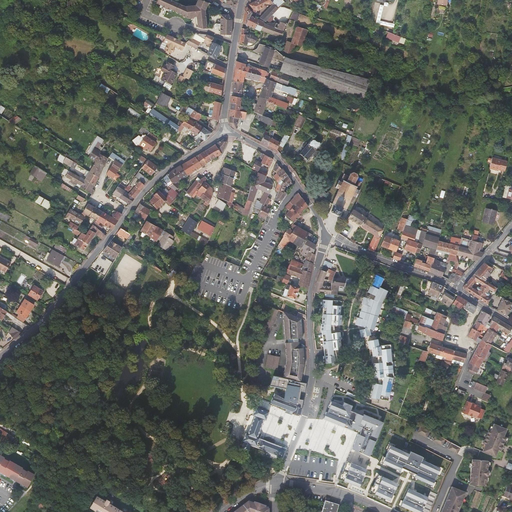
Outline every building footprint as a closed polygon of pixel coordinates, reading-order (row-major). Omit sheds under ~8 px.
[(156,0),(155,3),(159,5),(161,6),(161,7),(169,10),(169,9),(171,10),(182,15),(182,16),(188,19),(191,13),(192,13),(192,12),(193,12),(194,11),(195,12),(196,23),(197,28),(198,28),(200,24),(204,17),(204,11),(208,3),(202,0),(201,0),(196,0),(195,4),(185,5),(172,0),(156,0)] [(258,10),(272,3),(270,1),(269,0),(258,0),(249,5),(253,9),(258,10)] [(280,6),(273,3),(259,18),(265,21),(277,9),(280,6)] [(170,13),(171,10),(169,9),(169,10),(161,7),(161,6),(159,5),(158,8),(170,13)] [(188,19),(196,23),(195,12),(194,11),(193,12),(192,12),(192,13),(191,13),(188,19)] [(250,16),(244,12),(242,23),(246,25),(250,16)] [(289,19),(292,21),(297,21),(299,14),(295,13),(292,12),(292,14),(289,19)] [(216,14),(219,34),(230,33),(228,18),(224,13),(216,14)] [(246,25),(259,31),(260,30),(264,22),(250,16),(246,25)] [(290,25),(290,24),(292,21),(289,19),(288,24),(285,23),(279,22),(278,24),(276,28),(272,26),(265,23),(264,22),(260,30),(281,37),(284,31),(283,30),(285,25),(287,26),(288,24),(290,25)] [(307,30),(297,26),(291,43),(286,41),(283,51),(292,53),(295,44),(300,46),(302,44),(303,44),(303,43),(307,30)] [(239,43),(247,45),(247,42),(253,44),(257,38),(252,36),(246,35),(247,30),(241,28),(241,34),(239,43)] [(392,34),(388,32),(376,28),(375,31),(387,35),(386,37),(397,41),(399,36),(392,34)] [(185,43),(167,35),(167,36),(164,42),(168,44),(168,45),(174,48),(174,47),(182,50),(185,43)] [(205,39),(203,42),(207,44),(206,46),(210,48),(206,54),(215,59),(221,47),(212,43),(210,42),(212,38),(213,37),(207,35),(205,39)] [(199,42),(190,39),(185,43),(195,48),(196,48),(199,42)] [(253,52),(261,54),(262,55),(259,65),(269,68),(272,58),(284,62),(280,72),(292,76),(319,85),(328,88),(358,98),(363,100),(369,80),(369,79),(339,72),(289,59),(282,56),(275,50),(259,44),(257,48),(253,51),(253,52)] [(174,48),(168,45),(165,51),(171,54),(171,53),(172,53),(174,53),(175,50),(174,49),(173,49),(174,48)] [(215,64),(207,60),(203,71),(203,72),(210,75),(211,73),(224,78),(225,69),(215,64)] [(265,72),(235,61),(234,68),(261,76),(266,78),(268,73),(265,72)] [(175,71),(173,70),(175,66),(167,62),(165,66),(164,65),(161,70),(166,72),(164,75),(163,75),(162,78),(162,79),(162,80),(171,84),(172,82),(174,79),(174,78),(176,73),(175,71)] [(193,71),(187,68),(183,77),(189,80),(193,71)] [(261,76),(234,68),(233,75),(232,81),(233,81),(243,82),(244,77),(259,81),(261,76)] [(288,86),(292,76),(280,72),(272,69),(269,78),(288,86)] [(191,101),(199,105),(201,99),(210,101),(210,100),(214,101),(220,103),(222,96),(221,95),(202,90),(204,82),(220,86),(220,83),(223,84),(224,78),(211,73),(210,75),(203,72),(196,88),(191,101)] [(299,95),(300,91),(296,89),(288,86),(288,87),(268,80),(266,79),(265,79),(266,78),(261,76),(259,81),(264,82),(258,98),(268,102),(277,106),(286,109),(288,104),(271,98),(274,88),(294,95),(296,92),(298,93),(297,94),(299,95)] [(288,86),(269,78),(268,80),(288,87),(288,86)] [(242,94),(243,82),(233,81),(232,90),(231,92),(242,94)] [(172,85),(165,82),(163,86),(169,90),(172,85)] [(202,90),(221,95),(223,84),(220,83),(220,86),(204,82),(202,90)] [(101,83),(98,89),(107,94),(110,88),(101,83)] [(165,109),(170,97),(167,95),(161,92),(156,103),(165,109)] [(243,109),(244,99),(242,98),(231,96),(231,103),(240,105),(239,111),(246,112),(246,109),(243,109)] [(257,113),(263,116),(265,111),(266,107),(268,102),(258,98),(253,112),(257,113)] [(153,104),(146,100),(143,104),(150,109),(153,104)] [(199,105),(191,101),(188,107),(196,112),(198,108),(199,105)] [(220,103),(214,101),(213,110),(212,119),(217,120),(220,103)] [(244,120),(246,112),(239,111),(240,105),(231,103),(229,122),(232,127),(235,129),(237,118),(244,120)] [(343,111),(344,108),(330,103),(329,106),(343,111)] [(346,103),(344,108),(354,112),(356,106),(346,103)] [(198,121),(201,116),(201,115),(196,112),(188,107),(188,108),(185,114),(191,117),(198,121)] [(181,124),(184,121),(181,119),(177,125),(152,109),(148,115),(176,133),(177,131),(181,124)] [(263,116),(271,119),(273,114),(265,111),(263,116)] [(255,118),(271,125),(272,120),(271,119),(263,116),(257,113),(255,118)] [(15,124),(21,120),(17,114),(11,119),(15,124)] [(294,125),(299,127),(303,117),(302,116),(298,115),(294,125)] [(184,121),(181,124),(185,127),(191,131),(196,123),(186,118),(184,121)] [(217,120),(211,118),(208,127),(213,130),(214,130),(217,120)] [(191,131),(204,140),(209,135),(211,133),(201,126),(198,124),(196,123),(191,131)] [(341,137),(343,133),(324,125),(323,129),(328,131),(328,132),(341,137)] [(142,127),(139,132),(143,135),(141,138),(140,136),(134,142),(138,147),(139,145),(143,148),(144,147),(150,151),(155,143),(155,142),(157,138),(155,136),(142,127)] [(272,138),(274,130),(270,128),(269,133),(268,137),(267,145),(276,150),(278,148),(280,143),(272,138)] [(425,133),(422,142),(428,144),(431,135),(425,133)] [(286,142),(287,140),(289,136),(284,134),(280,143),(278,148),(281,149),(282,149),(286,142)] [(268,137),(263,135),(260,142),(266,145),(267,145),(268,137)] [(341,158),(344,159),(351,136),(348,135),(341,155),(341,158)] [(227,141),(225,138),(224,138),(218,142),(215,144),(218,149),(220,148),(221,150),(222,150),(223,150),(224,147),(227,141)] [(304,148),(299,154),(306,160),(310,155),(314,158),(319,152),(315,149),(320,143),(312,139),(308,144),(306,143),(302,147),(304,148)] [(221,154),(223,150),(222,150),(221,150),(220,148),(218,149),(215,144),(212,146),(210,147),(217,156),(221,154)] [(107,161),(108,158),(99,154),(101,151),(100,151),(97,149),(94,147),(88,157),(95,162),(96,160),(105,164),(107,161)] [(212,160),(217,156),(210,147),(207,149),(205,150),(212,160)] [(202,166),(212,160),(205,150),(202,152),(200,153),(195,157),(202,166)] [(263,154),(262,157),(263,157),(261,162),(262,163),(266,165),(269,167),(273,159),(263,154)] [(138,159),(144,164),(147,160),(140,156),(138,159)] [(71,161),(66,157),(63,162),(74,168),(77,164),(75,163),(71,161)] [(189,175),(202,166),(195,157),(188,161),(186,163),(181,165),(189,175)] [(296,166),(299,162),(293,157),(290,160),(296,166)] [(73,158),(71,161),(75,163),(77,164),(80,167),(82,164),(73,158)] [(498,169),(505,171),(507,162),(492,158),(489,168),(498,170),(498,169)] [(95,162),(90,172),(99,177),(102,171),(105,164),(96,160),(95,162)] [(154,171),(157,173),(160,169),(147,160),(144,164),(142,167),(151,175),(154,171)] [(258,173),(260,174),(261,171),(259,169),(262,163),(261,162),(259,161),(258,161),(256,160),(252,168),(255,170),(255,171),(257,172),(258,173)] [(106,174),(110,177),(113,178),(116,173),(117,172),(122,166),(114,161),(111,167),(109,170),(106,174)] [(273,170),(276,173),(282,169),(277,164),(277,163),(276,164),(273,170)] [(35,165),(29,174),(36,177),(39,172),(45,176),(47,173),(35,165)] [(172,171),(175,177),(180,173),(183,178),(189,175),(181,165),(177,168),(172,171)] [(235,172),(223,168),(221,173),(223,175),(220,182),(230,186),(235,172)] [(290,181),(287,176),(287,175),(283,169),(282,169),(276,173),(284,182),(280,186),(279,190),(278,191),(276,198),(282,201),(287,193),(284,191),(290,181)] [(84,180),(80,178),(77,184),(81,186),(80,187),(90,193),(92,189),(99,177),(90,172),(87,170),(84,175),(86,177),(84,180)] [(65,177),(77,184),(80,178),(69,171),(65,177)] [(169,186),(171,188),(175,191),(180,185),(178,182),(178,181),(175,177),(172,171),(167,174),(163,178),(166,183),(170,180),(172,184),(169,186)] [(145,184),(149,180),(148,179),(148,180),(138,172),(135,177),(145,184)] [(338,189),(331,204),(334,205),(331,212),(339,216),(342,209),(345,210),(352,196),(355,197),(359,190),(357,189),(363,179),(357,177),(356,174),(353,172),(349,173),(348,176),(344,174),(340,181),(338,180),(335,187),(338,189)] [(257,188),(266,192),(269,193),(272,186),(270,185),(271,182),(268,180),(267,183),(263,182),(265,176),(260,174),(258,173),(253,185),(251,185),(249,194),(247,200),(252,201),(257,188)] [(280,185),(278,188),(278,190),(279,190),(280,186),(284,182),(276,173),(273,177),(278,183),(280,185)] [(191,196),(196,190),(198,192),(204,182),(207,178),(205,176),(201,179),(200,180),(199,182),(196,180),(191,186),(187,192),(186,192),(191,196)] [(52,182),(64,190),(66,186),(57,180),(55,178),(52,182)] [(133,188),(129,193),(135,197),(141,190),(140,189),(142,187),(144,185),(139,182),(133,188)] [(198,192),(196,195),(205,201),(203,204),(207,207),(209,204),(212,195),(213,190),(210,188),(210,187),(204,182),(198,192)] [(217,197),(227,201),(228,202),(232,187),(230,186),(220,182),(217,197)] [(511,186),(506,185),(502,197),(511,199),(511,186)] [(112,194),(119,198),(124,191),(118,187),(112,194)] [(179,195),(175,191),(171,188),(168,192),(163,197),(166,199),(171,204),(179,195)] [(119,198),(129,204),(129,205),(135,198),(135,197),(129,193),(128,192),(125,190),(124,191),(119,198)] [(160,194),(158,191),(154,195),(155,196),(150,201),(156,208),(166,199),(163,197),(162,195),(160,194)] [(319,196),(322,199),(327,194),(324,191),(319,196)] [(269,193),(266,192),(260,202),(256,201),(254,202),(252,205),(255,206),(261,209),(261,208),(262,207),(267,197),(269,193)] [(299,200),(301,198),(298,193),(287,204),(285,207),(289,211),(294,205),(299,200)] [(54,205),(38,196),(35,202),(51,211),(54,205)] [(319,196),(314,202),(316,205),(322,199),(319,196)] [(260,211),(257,216),(265,219),(271,208),(267,206),(271,199),(267,197),(262,207),(261,208),(261,209),(260,211)] [(302,197),(301,198),(299,200),(294,205),(289,211),(285,215),(294,222),(308,206),(302,197)] [(226,204),(219,199),(215,206),(223,211),(226,204)] [(252,201),(247,200),(244,208),(242,214),(242,215),(247,217),(252,201)] [(226,204),(242,214),(244,208),(240,206),(236,203),(235,205),(228,202),(227,201),(226,204)] [(85,215),(95,220),(102,211),(96,208),(88,204),(83,213),(85,215)] [(144,219),(150,210),(139,204),(134,212),(134,213),(144,219)] [(485,208),(482,222),(493,225),(496,211),(485,208)] [(84,217),(81,215),(70,209),(66,216),(80,224),(84,217)] [(106,214),(102,211),(95,220),(94,222),(99,225),(100,223),(104,225),(110,216),(114,211),(113,211),(110,209),(106,214)] [(0,216),(7,221),(10,216),(0,210),(0,216)] [(366,218),(353,210),(351,213),(348,218),(361,226),(366,219),(366,218)] [(104,225),(111,229),(112,229),(118,221),(117,220),(110,216),(104,225)] [(405,226),(408,227),(410,221),(414,222),(416,218),(409,216),(407,220),(405,226)] [(191,232),(197,223),(190,217),(182,230),(189,235),(191,232)] [(121,228),(129,234),(129,232),(127,230),(129,227),(127,226),(131,220),(129,218),(121,228)] [(172,223),(177,227),(180,222),(175,218),(172,223)] [(397,230),(402,232),(403,231),(405,226),(407,220),(402,218),(397,230)] [(374,235),(367,249),(374,252),(379,238),(378,237),(383,230),(373,223),(366,219),(361,226),(374,235)] [(161,233),(163,230),(147,221),(140,231),(156,241),(157,240),(161,233)] [(212,233),(214,229),(201,221),(197,228),(211,236),(212,233)] [(77,230),(79,227),(70,222),(68,226),(74,229),(77,230)] [(100,231),(102,229),(102,228),(99,225),(94,222),(92,225),(100,231)] [(289,240),(298,245),(302,247),(305,242),(305,241),(308,234),(292,224),(291,225),(288,229),(284,232),(282,236),(283,236),(276,248),(283,251),(289,240)] [(82,233),(80,235),(74,245),(83,250),(95,234),(102,239),(105,235),(104,234),(100,231),(92,225),(85,235),(82,233)] [(408,227),(405,226),(403,231),(415,235),(416,229),(408,227)] [(117,233),(126,239),(129,234),(121,228),(118,232),(117,233)] [(440,233),(421,228),(418,236),(438,241),(440,233)] [(384,248),(388,249),(392,238),(394,234),(386,231),(379,247),(383,249),(384,248)] [(415,252),(418,253),(421,244),(416,243),(413,242),(415,235),(403,231),(402,232),(400,238),(407,240),(404,249),(414,253),(415,252)] [(164,236),(161,233),(157,240),(160,242),(158,245),(167,251),(173,241),(171,239),(173,236),(167,232),(165,235),(164,236)] [(302,247),(309,252),(311,253),(315,246),(308,242),(312,236),(308,234),(305,241),(305,242),(302,247)] [(38,242),(27,235),(25,239),(36,246),(38,242)] [(479,237),(472,235),(471,241),(476,242),(475,244),(473,253),(471,259),(476,260),(477,261),(483,253),(483,252),(480,252),(483,243),(477,242),(479,237)] [(430,247),(436,249),(438,241),(418,236),(416,243),(421,244),(430,247)] [(388,249),(395,252),(399,241),(392,238),(388,249)] [(460,240),(450,238),(449,243),(452,244),(450,253),(449,253),(449,254),(448,257),(457,261),(456,255),(459,246),(460,240)] [(122,247),(111,240),(103,250),(116,258),(122,247)] [(435,249),(449,253),(450,253),(452,244),(449,243),(438,241),(436,249),(435,249)] [(475,244),(470,243),(469,242),(468,247),(463,245),(463,247),(459,246),(456,255),(471,259),(473,253),(475,244)] [(62,246),(57,243),(55,247),(64,252),(66,248),(62,246)] [(63,256),(52,250),(50,254),(47,253),(44,259),(58,266),(63,256)] [(309,252),(307,255),(304,259),(306,260),(303,264),(297,262),(295,267),(303,270),(304,269),(310,272),(311,268),(311,266),(312,266),(314,255),(314,254),(311,253),(309,252)] [(402,254),(395,252),(392,258),(392,259),(399,261),(402,254)] [(239,265),(241,260),(228,255),(226,260),(239,265)] [(421,262),(415,260),(413,266),(429,272),(432,261),(433,259),(433,258),(428,256),(426,264),(421,262)] [(14,265),(2,258),(0,261),(0,269),(9,275),(14,265)] [(441,262),(433,259),(432,261),(429,272),(438,275),(441,267),(439,267),(441,262)] [(332,264),(325,261),(322,266),(327,268),(330,270),(332,264)] [(197,262),(190,275),(196,277),(201,263),(197,262)] [(452,273),(448,280),(454,282),(460,277),(455,274),(456,268),(458,265),(457,262),(456,262),(454,269),(453,269),(452,272),(452,273)] [(492,268),(484,263),(474,274),(490,284),(491,282),(487,279),(488,278),(486,277),(492,268)] [(289,264),(285,272),(300,278),(298,287),(298,288),(306,290),(309,278),(310,272),(304,269),(303,270),(295,267),(289,264)] [(171,271),(175,273),(180,276),(183,271),(175,266),(171,271)] [(323,280),(327,268),(322,266),(320,271),(316,284),(313,292),(314,292),(325,294),(330,294),(331,282),(333,278),(335,272),(332,270),(328,280),(327,287),(321,287),(323,280)] [(464,273),(456,268),(455,274),(460,277),(464,273)] [(492,280),(496,282),(498,279),(500,275),(502,272),(503,271),(498,268),(495,272),(496,273),(492,280)] [(48,276),(41,272),(37,278),(43,283),(48,276)] [(281,282),(290,285),(291,282),(288,281),(290,276),(285,274),(281,282)] [(496,288),(490,284),(474,274),(463,287),(463,289),(479,299),(486,304),(487,302),(490,299),(488,298),(490,295),(489,294),(488,293),(487,292),(489,289),(494,292),(496,288)] [(384,278),(375,275),(367,292),(375,296),(373,300),(363,297),(361,304),(362,304),(358,318),(357,317),(355,324),(365,328),(364,329),(359,330),(361,337),(371,335),(369,329),(374,330),(382,303),(388,291),(380,287),(384,278)] [(336,295),(337,285),(349,286),(350,280),(333,278),(331,282),(330,294),(334,295),(336,295)] [(431,295),(429,298),(435,300),(443,287),(433,282),(432,282),(427,293),(431,295)] [(44,288),(36,283),(29,295),(37,300),(44,288)] [(295,299),(298,288),(298,287),(290,285),(286,296),(295,299)] [(448,306),(454,298),(445,292),(441,297),(443,298),(440,301),(448,306)] [(453,304),(462,310),(463,308),(467,302),(463,299),(458,296),(453,304)] [(511,303),(502,298),(496,310),(498,312),(506,316),(511,304),(511,303)] [(25,300),(21,306),(27,310),(29,312),(33,305),(25,300)] [(321,331),(324,356),(325,356),(326,363),(335,362),(334,355),(333,350),(337,350),(341,349),(340,340),(341,339),(340,332),(331,333),(330,329),(331,324),(341,325),(341,315),(340,315),(341,301),(322,300),(322,307),(323,307),(321,324),(320,331),(321,331)] [(476,308),(467,302),(463,308),(473,314),(476,308)] [(27,310),(21,306),(17,312),(20,314),(17,318),(23,322),(25,318),(26,317),(29,312),(27,310)] [(407,312),(393,306),(390,313),(404,319),(407,314),(407,312)] [(476,320),(476,321),(484,326),(490,316),(482,311),(476,320)] [(284,334),(284,338),(297,337),(301,337),(300,319),(296,317),(294,316),(283,312),(284,334)] [(306,321),(305,315),(298,312),(296,317),(300,319),(306,321)] [(443,326),(446,316),(436,312),(433,320),(430,328),(444,334),(447,327),(443,326)] [(265,339),(276,316),(270,313),(260,337),(265,339)] [(407,314),(404,319),(413,322),(417,324),(418,324),(419,322),(418,322),(418,320),(412,318),(411,317),(411,316),(407,314)] [(422,315),(419,322),(418,324),(424,326),(430,328),(433,320),(422,315)] [(508,334),(511,329),(511,327),(498,319),(494,316),(493,318),(489,323),(488,322),(485,326),(488,328),(497,334),(499,330),(508,334)] [(483,328),(487,331),(488,328),(485,326),(484,326),(476,321),(472,328),(480,333),(478,337),(482,339),(483,336),(481,335),(483,332),(482,331),(483,328)] [(420,335),(421,333),(424,326),(418,324),(417,324),(416,328),(415,331),(417,332),(416,334),(420,335)] [(424,326),(421,333),(442,341),(444,334),(430,328),(424,326)] [(22,333),(12,327),(9,332),(11,333),(11,334),(14,339),(22,333)] [(478,369),(482,362),(488,351),(488,350),(491,345),(490,344),(482,339),(478,337),(480,333),(472,328),(467,336),(479,343),(472,357),(468,363),(467,368),(469,369),(474,373),(476,374),(478,369)] [(490,344),(497,334),(488,328),(487,331),(483,336),(482,339),(490,344)] [(412,347),(416,342),(409,339),(409,340),(405,338),(403,344),(412,347)] [(370,397),(388,401),(393,376),(390,344),(380,345),(380,346),(379,346),(378,339),(368,341),(369,349),(372,349),(372,356),(381,355),(382,362),(373,363),(375,378),(383,377),(382,385),(373,383),(370,397)] [(416,342),(412,347),(413,347),(422,350),(427,352),(430,343),(417,339),(417,340),(416,342)] [(292,380),(300,382),(303,364),(302,348),(298,348),(297,341),(284,342),(285,360),(282,378),(293,379),(292,380)] [(431,343),(430,343),(427,352),(428,352),(436,355),(439,355),(442,347),(431,343)] [(445,358),(444,359),(451,361),(454,351),(453,350),(442,347),(439,355),(436,355),(436,357),(441,359),(442,356),(445,358)] [(424,362),(428,352),(427,352),(422,350),(419,360),(424,362)] [(457,371),(460,372),(467,354),(454,351),(451,361),(444,359),(444,361),(442,360),(440,365),(439,368),(439,369),(445,370),(448,364),(450,365),(451,363),(459,365),(457,371)] [(490,353),(488,351),(482,362),(483,363),(484,361),(486,361),(490,353)] [(264,368),(276,370),(279,357),(267,354),(264,368)] [(508,357),(506,356),(503,363),(496,383),(503,385),(508,371),(511,372),(511,358),(509,357),(508,357)] [(254,385),(259,359),(252,358),(247,384),(254,385)] [(293,379),(282,378),(272,376),(269,385),(285,388),(283,399),(274,392),(271,403),(287,409),(286,411),(291,414),(292,411),(300,414),(303,399),(300,399),(301,391),(305,392),(306,383),(300,382),(292,380),(293,379)] [(476,383),(474,389),(484,393),(482,400),(488,403),(491,396),(485,393),(487,388),(476,383)] [(462,398),(465,391),(457,388),(455,394),(462,397),(462,398)] [(325,412),(323,418),(358,433),(351,449),(369,456),(381,426),(379,425),(381,421),(363,414),(363,415),(350,410),(352,405),(343,402),(342,405),(330,400),(327,407),(329,408),(327,412),(325,412)] [(480,417),(483,408),(481,407),(481,406),(476,404),(476,405),(474,404),(474,403),(467,400),(462,412),(477,417),(477,416),(480,417)] [(284,452),(286,448),(259,438),(260,437),(258,434),(257,434),(259,427),(262,419),(265,420),(267,414),(267,413),(268,412),(259,409),(255,408),(252,416),(254,416),(247,434),(245,434),(243,441),(244,441),(242,448),(247,450),(249,445),(266,451),(265,455),(275,459),(277,454),(282,456),(284,452)] [(485,444),(482,452),(495,457),(498,450),(501,451),(506,437),(504,436),(506,429),(494,424),(491,431),(488,430),(482,444),(485,444)] [(429,432),(420,427),(417,432),(426,437),(429,432)] [(14,437),(3,431),(0,436),(0,443),(4,446),(6,442),(10,444),(14,437)] [(445,440),(436,435),(433,441),(442,446),(445,440)] [(460,448),(451,443),(448,449),(457,454),(460,448)] [(385,457),(382,463),(402,472),(403,470),(404,469),(413,473),(413,475),(412,476),(428,483),(432,485),(439,469),(435,467),(436,466),(421,459),(423,457),(410,451),(409,454),(390,445),(387,451),(385,457)] [(20,480),(19,482),(26,486),(33,473),(26,469),(23,475),(18,473),(21,466),(8,459),(5,466),(0,462),(3,456),(0,455),(0,469),(2,470),(1,473),(14,480),(15,478),(20,480)] [(8,459),(3,456),(0,462),(5,466),(8,459)] [(489,461),(472,459),(469,484),(486,486),(487,476),(488,476),(489,471),(488,471),(489,461)] [(342,473),(339,479),(349,483),(359,487),(363,476),(366,469),(346,461),(342,473)] [(147,464),(142,468),(147,476),(152,472),(147,464)] [(26,469),(21,466),(18,473),(23,475),(26,469)] [(339,479),(342,473),(340,472),(338,479),(349,483),(339,479)] [(375,494),(374,496),(390,502),(397,484),(389,481),(381,478),(381,479),(377,478),(372,488),(371,493),(375,494)] [(441,511),(457,511),(458,511),(466,492),(451,486),(441,511)] [(412,491),(408,489),(402,505),(406,507),(405,509),(413,511),(429,511),(436,494),(430,492),(428,497),(412,491)] [(121,511),(111,505),(113,502),(109,500),(108,502),(100,496),(94,504),(102,509),(104,507),(107,509),(104,511),(121,511)] [(336,511),(337,510),(339,505),(324,501),(321,511),(301,511),(300,511),(299,511),(336,511)] [(269,511),(247,503),(235,511),(269,511)]
